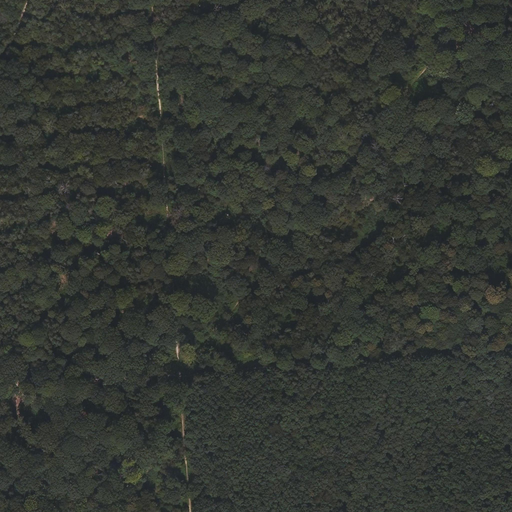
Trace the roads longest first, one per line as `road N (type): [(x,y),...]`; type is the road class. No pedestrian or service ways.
road 1 (track): [(155,0),(191,511)]
road 2 (track): [(182,371),(487,0)]
road 3 (track): [(182,371),(511,346)]
road 4 (track): [(0,385),(182,371)]
